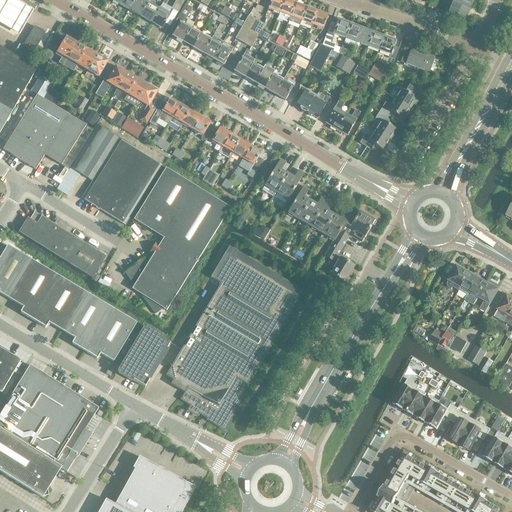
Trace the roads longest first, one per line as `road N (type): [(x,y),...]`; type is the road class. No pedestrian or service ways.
road 1 (residential): [(411,205),(56,0)]
road 2 (residential): [(349,511),(394,429),(511,499)]
road 3 (secondary): [(310,404),(419,234)]
road 4 (unclassified): [(133,406),(0,326)]
road 5 (secondary): [(441,192),(511,62)]
road 6 (residential): [(400,165),(476,48)]
road 7 (unclassified): [(248,471),(133,406)]
road 8 (residential): [(476,48),(359,5)]
road 9 (unclassified): [(66,511),(133,406)]
